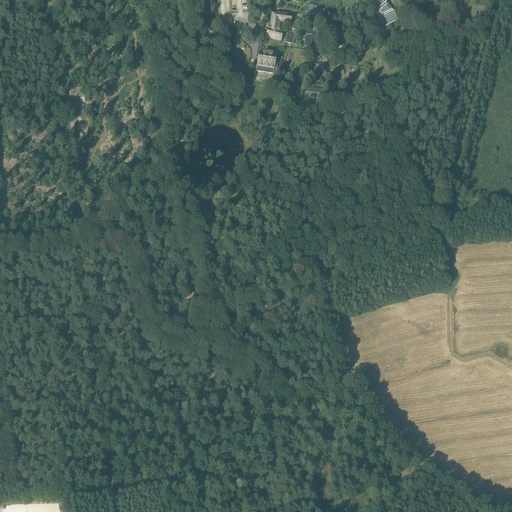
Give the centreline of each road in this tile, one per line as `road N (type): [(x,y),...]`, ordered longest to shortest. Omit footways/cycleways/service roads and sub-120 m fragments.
road 1 (track): [(438,234),(320,294),(193,322)]
road 2 (track): [(74,241),(133,258),(144,312),(159,332),(198,351)]
road 3 (track): [(169,140),(193,322)]
road 4 (track): [(198,351),(263,390),(277,446)]
